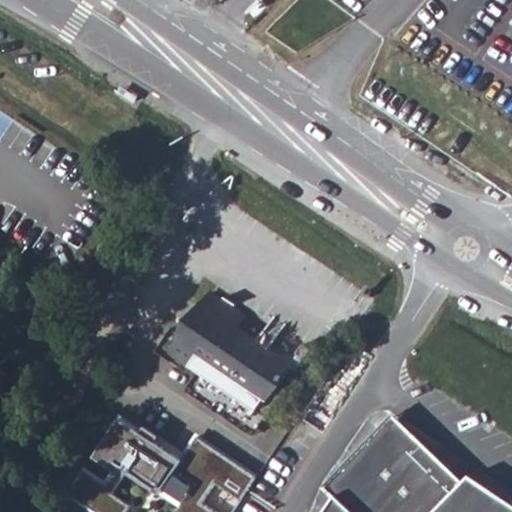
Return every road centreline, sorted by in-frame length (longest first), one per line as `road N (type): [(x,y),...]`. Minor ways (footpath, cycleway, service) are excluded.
road 1 (secondary): [(38,0),(406,230),(464,251)]
road 2 (secondary): [(464,251),(423,204),(128,0)]
